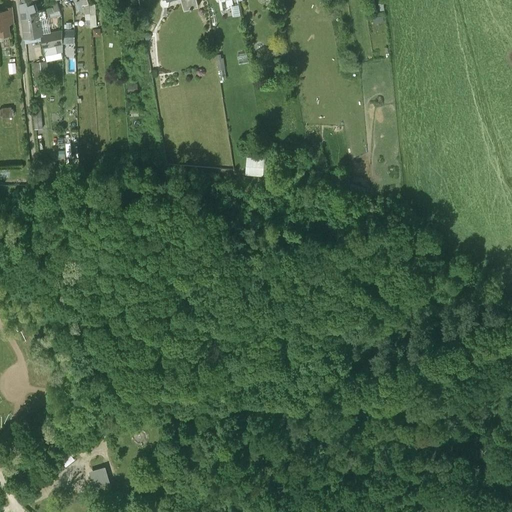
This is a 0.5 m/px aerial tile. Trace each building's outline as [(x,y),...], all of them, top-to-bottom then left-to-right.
[(21,0),(23,14),(39,9),(42,8),(42,7),(39,0),(21,0)] [(68,0),(58,3),(60,9),(72,7),(69,0),(68,0)] [(73,0),(71,1),(75,10),(82,8),(80,3),(79,4),(78,0),(73,0)] [(182,0),(185,10),(191,9),(193,9),(193,8),(199,6),(197,0),(182,0)] [(7,6),(7,10),(8,10),(9,21),(15,21),(13,6),(7,6)] [(1,9),(0,8),(0,31),(0,33),(10,32),(9,21),(8,10),(7,10),(1,11),(1,9)] [(23,14),(26,36),(28,36),(43,33),(43,32),(39,14),(39,9),(23,14)] [(62,22),(53,23),(54,30),(43,32),(43,33),(28,36),(29,39),(38,38),(39,44),(34,45),(35,49),(42,48),(41,44),(45,44),(45,45),(63,42),(62,22)] [(267,171),(267,154),(249,153),(248,171),(267,171)] [(75,445),(68,450),(73,456),(78,452),(76,450),(78,449),(75,445)] [(106,467),(91,471),(97,492),(120,485),(116,473),(108,475),(106,467)]
